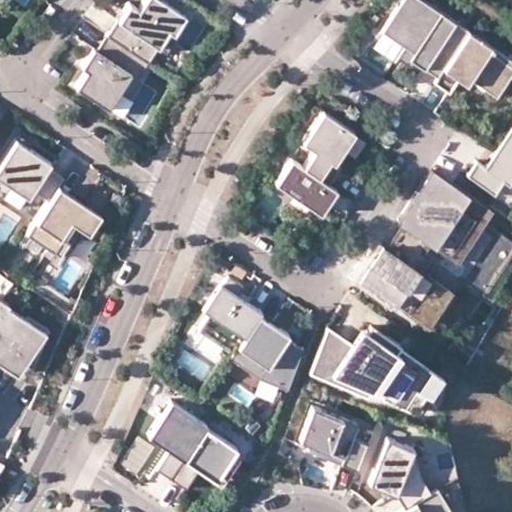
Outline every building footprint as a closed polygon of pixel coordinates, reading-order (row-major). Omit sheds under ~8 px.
[(117,17),(106,33),(147,61),(157,45),(166,51),(176,35),(173,33),(168,29),(180,11),(164,0),(143,0),(138,8),(129,2),(123,10),(126,13),(121,20),(118,18),(117,17)] [(436,75),(468,29),(424,0),(399,0),(381,28),(400,41),(403,37),(416,45),(413,50),(408,56),(436,75)] [(123,10),(118,18),(121,20),(126,13),(123,10)] [(180,11),(168,29),(173,33),(185,14),(180,11)] [(511,70),(511,58),(468,29),(436,75),(433,80),(448,91),(461,71),(496,95),(511,70)] [(147,61),(106,33),(96,48),(99,50),(93,59),(87,55),(80,64),(86,68),(74,84),(107,106),(118,90),(129,97),(141,79),(137,76),(147,61)] [(413,50),(416,45),(403,37),(400,41),(413,50)] [(99,50),(92,46),(87,55),(93,59),(99,50)] [(129,97),(118,90),(107,106),(122,116),(133,99),(129,97)] [(314,148),(303,165),(328,182),(340,165),(334,161),(355,131),(323,110),(302,141),(314,148)] [(511,120),(483,163),(475,158),(466,172),(494,190),(503,177),(508,180),(511,174),(511,120)] [(57,185),(63,176),(48,165),(51,161),(15,138),(0,160),(0,177),(27,196),(32,189),(48,199),(57,185)] [(303,165),(292,158),(276,182),(319,211),(335,187),(328,182),(303,165)] [(490,207),(431,168),(397,219),(401,221),(432,242),(455,257),(451,264),(486,287),(511,247),(511,239),(482,219),(490,207)] [(92,207),(57,185),(48,199),(25,232),(53,251),(59,255),(79,225),(87,232),(100,212),(92,207)] [(337,189),(335,187),(319,211),(321,213),(337,189)] [(432,242),(401,221),(386,244),(416,265),(432,242)] [(386,244),(382,242),(358,277),(415,316),(427,299),(437,306),(449,288),(416,265),(386,244)] [(232,351),(259,311),(260,309),(247,300),(237,293),(239,289),(242,285),(227,274),(210,301),(213,304),(198,328),(232,351)] [(237,293),(247,300),(250,295),(239,289),(237,293)] [(9,301),(0,295),(0,359),(17,370),(24,360),(33,365),(49,329),(8,303),(9,301)] [(232,351),(229,356),(259,376),(279,384),(296,343),(286,335),(289,332),(259,311),(232,351)] [(309,370),(413,411),(436,376),(394,348),(398,342),(370,323),(357,343),(327,323),(309,370)] [(279,384),(286,387),(302,345),(296,343),(279,384)] [(156,467),(170,476),(205,424),(206,422),(170,398),(147,433),(169,447),(156,467)] [(357,423),(312,405),(299,439),(310,443),(343,456),(340,462),(356,468),(367,441),(352,435),(357,423)] [(372,428),(357,423),(352,435),(367,441),(372,428)] [(236,445),(205,424),(170,476),(185,486),(198,466),(214,477),(236,445)] [(413,446),(386,435),(369,481),(394,491),(403,506),(430,490),(421,475),(413,446)] [(307,449),(340,462),(343,456),(310,443),(307,449)] [(236,445),(214,477),(219,481),(241,449),(236,445)] [(448,506),(436,486),(430,490),(403,506),(393,511),(443,511),(442,510),(448,506)]
